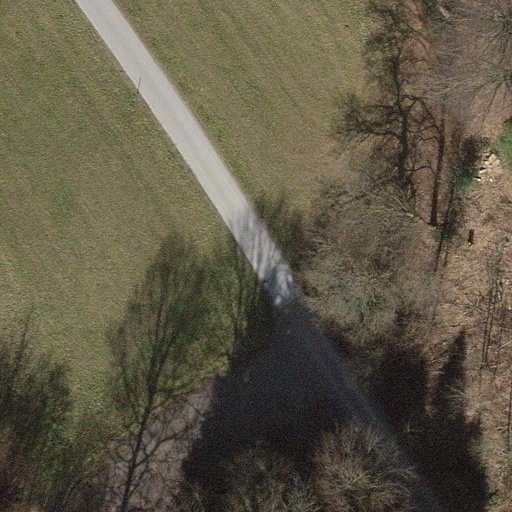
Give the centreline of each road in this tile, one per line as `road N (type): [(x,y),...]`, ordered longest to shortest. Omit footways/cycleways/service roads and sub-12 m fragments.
road 1 (residential): [(344,380),(92,0)]
road 2 (track): [(435,511),(344,380)]
